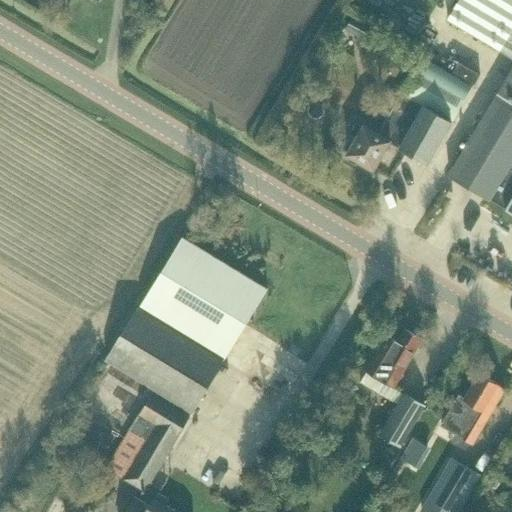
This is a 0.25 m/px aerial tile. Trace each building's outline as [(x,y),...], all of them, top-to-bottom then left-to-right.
[(511,0),(458,0),(448,19),(511,57),(511,0)] [(347,30),(366,40),(372,28),(354,16),(347,30)] [(424,57),(403,92),(453,121),(474,86),(424,57)] [(511,69),(449,176),(491,200),(491,199),(505,207),(511,211),(511,69)] [(390,141),(429,164),(453,121),(403,92),(380,132),(366,123),(348,154),(374,169),(390,141)] [(141,306),(227,358),(269,290),(183,237),(141,306)] [(225,360),(139,308),(107,361),(193,413),(225,360)] [(387,335),(382,345),(362,381),(379,392),(386,382),(395,388),(425,339),(406,326),(398,342),(387,335)] [(430,364),(423,380),(434,385),(441,368),(430,364)] [(450,412),(443,425),(475,444),(483,430),(507,388),(480,374),(465,399),(463,398),(460,396),(450,412)] [(427,405),(423,403),(404,392),(384,427),(380,434),(402,448),(427,405)] [(146,492),(192,416),(154,393),(139,415),(107,469),(146,492)] [(453,458),(422,510),(425,511),(459,511),(482,475),(453,458)] [(179,511),(167,505),(170,499),(159,492),(149,508),(134,500),(127,511),(179,511)]
